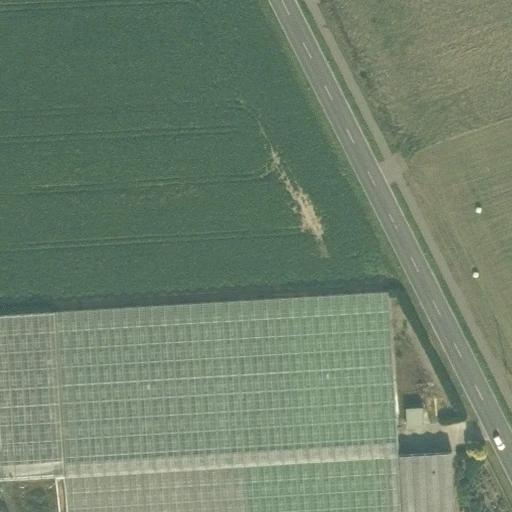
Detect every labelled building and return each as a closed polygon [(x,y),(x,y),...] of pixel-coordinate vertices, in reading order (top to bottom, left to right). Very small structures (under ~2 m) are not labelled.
[(389,291),(56,312),(64,476),(399,455),(389,291)] [(0,479),(64,476),(56,312),(0,315),(0,479)] [(424,407),(405,407),(405,425),(424,425),(424,407)] [(399,455),(402,511),(455,511),(451,452),(399,455)] [(402,511),(399,455),(64,476),(66,511),(402,511)]
